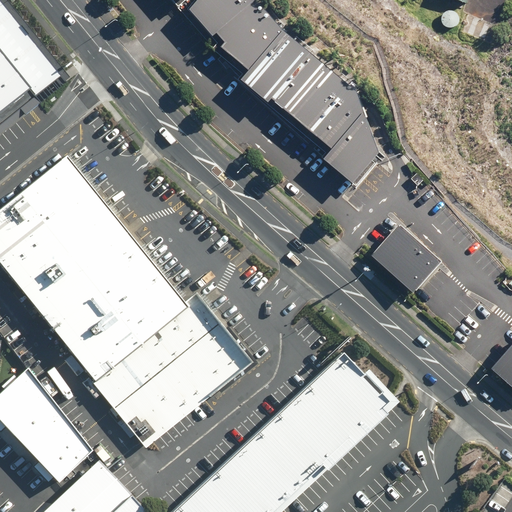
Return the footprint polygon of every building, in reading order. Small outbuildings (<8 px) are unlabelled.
[(0,0),(0,122),(60,75),(3,0),(0,0)] [(264,4),(259,0),(200,0),(192,10),(221,44),(217,51),(247,75),(242,81),(329,154),(326,158),(352,183),(379,152),(360,92),(313,53),(288,32),(264,4)] [(459,21),(459,18),(458,16),(456,14),(454,12),(451,12),(449,12),(446,13),(444,15),(443,17),(443,20),(443,23),(444,25),(446,27),(449,28),(452,28),(454,27),(457,26),(458,24),(459,21)] [(184,303),(67,157),(0,208),(0,265),(145,449),(253,364),(196,294),(184,303)] [(442,261),(399,224),(371,256),(414,293),(442,261)] [(511,346),(492,368),(511,386),(511,346)] [(147,511),(98,459),(45,511),(272,511),(308,479),(306,477),(321,464),(324,467),(326,469),(397,403),(399,402),(396,399),(368,369),(364,373),(342,352),(171,511),(147,511)] [(0,391),(0,419),(56,480),(89,449),(25,367),(0,391)] [(85,424),(72,409),(65,415),(78,430),(85,424)]
